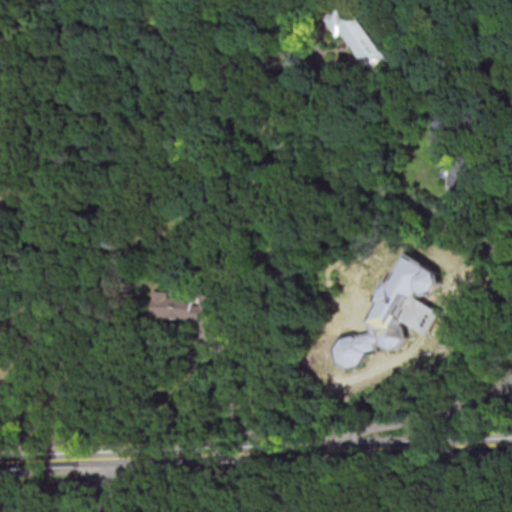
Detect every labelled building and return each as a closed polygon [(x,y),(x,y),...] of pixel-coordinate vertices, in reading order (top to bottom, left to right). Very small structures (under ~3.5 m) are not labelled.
[(358,6),(347,14),(342,7),(327,17),(340,37),(348,31),(374,70),(392,58),(358,6)] [(436,160),(451,161),(451,198),(462,198),(463,173),(469,173),(470,146),(456,146),(456,110),(437,110),(436,160)] [(0,152),(10,150),(0,115),(0,152)] [(409,254),(365,326),(339,333),(332,345),(335,361),(348,370),(364,364),(369,350),(384,347),(393,353),(403,349),(409,338),(404,319),(429,334),(444,310),(418,294),(421,288),(429,293),(437,290),(442,282),(439,272),(409,254)] [(156,290),(153,315),(221,321),(223,296),(206,294),(205,305),(197,305),(197,299),(170,297),(171,291),(156,290)]
